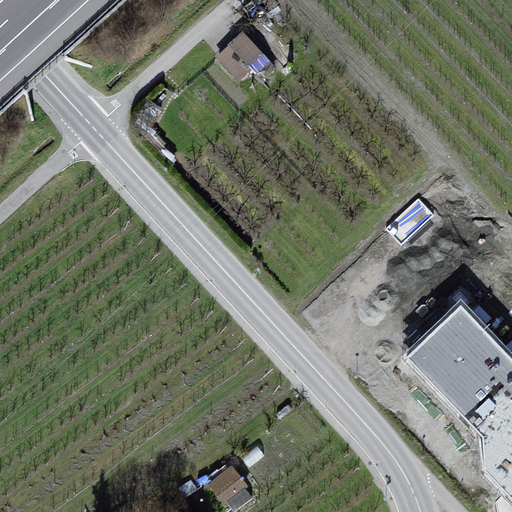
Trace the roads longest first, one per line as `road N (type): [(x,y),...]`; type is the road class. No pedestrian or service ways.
road 1 (unclassified): [(421,511),(398,463),(0,27)]
road 2 (track): [(236,0),(0,218)]
